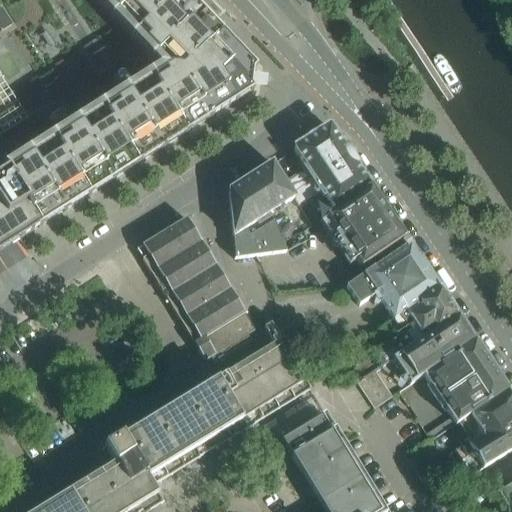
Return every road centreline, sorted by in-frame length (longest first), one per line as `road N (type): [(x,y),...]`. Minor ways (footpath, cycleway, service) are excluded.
road 1 (residential): [(0,312),(250,152),(332,83)]
road 2 (unclassified): [(511,342),(332,83)]
road 3 (unclassified): [(237,0),(332,83)]
